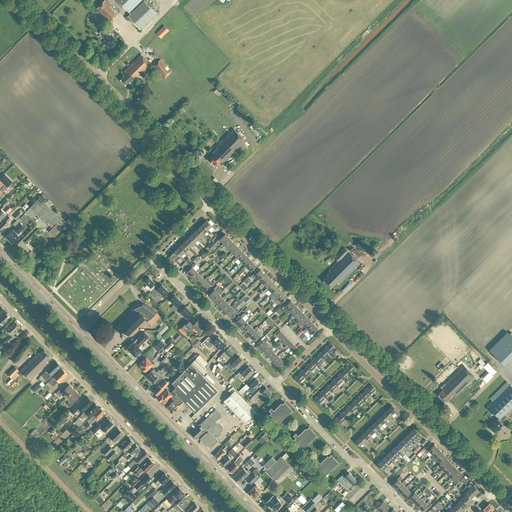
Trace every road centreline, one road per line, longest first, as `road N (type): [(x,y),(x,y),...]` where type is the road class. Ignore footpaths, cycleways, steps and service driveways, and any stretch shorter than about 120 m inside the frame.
road 1 (residential): [(211,511),(0,297)]
road 2 (residential): [(208,204),(162,140),(25,0)]
road 3 (secondary): [(251,511),(76,333)]
road 4 (residential): [(490,492),(330,328)]
road 5 (residential): [(409,511),(275,383)]
road 6 (residential): [(275,383),(153,258)]
road 7 (residential): [(330,328),(208,204)]
